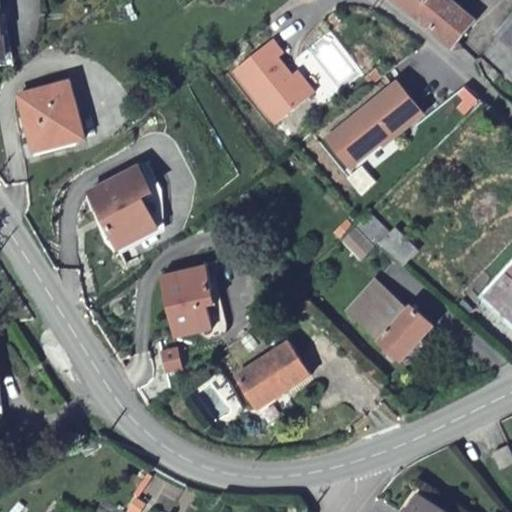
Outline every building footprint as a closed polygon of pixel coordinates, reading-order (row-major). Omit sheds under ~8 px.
[(395,0),(428,29),(449,8),(441,0),(395,0)] [(0,57),(10,55),(0,4),(0,57)] [(449,8),(428,29),(452,49),(472,29),(449,8)] [(511,27),(497,44),(511,59),(511,27)] [(277,44),(238,72),(279,125),(312,98),(295,78),(281,60),(286,56),(277,44)] [(473,68),(491,83),(500,73),(482,58),(473,68)] [(377,67),(365,77),(372,86),(384,77),(377,67)] [(300,73),(295,78),(312,98),(317,94),(300,73)] [(94,140),(75,84),(25,97),(38,144),(67,136),(69,148),(94,140)] [(422,117),(398,86),(336,133),(359,162),(390,137),(392,139),(422,117)] [(359,162),(336,133),(327,141),(350,169),(359,162)] [(132,165),(85,194),(118,253),(152,233),(135,201),(148,194),(132,165)] [(396,230),(385,243),(411,265),(422,252),(396,230)] [(352,234),(342,244),(357,261),(369,251),(352,234)] [(232,330),(216,266),(171,277),(186,340),(232,330)] [(511,271),(491,297),(511,314),(511,271)] [(392,294),(380,282),(351,312),(364,324),(372,315),(390,296),(392,294)] [(364,324),(385,343),(414,313),(392,294),(390,296),(372,315),(364,324)] [(414,313),(385,343),(405,360),(437,328),(418,309),(414,313)] [(290,344),(237,380),(259,414),(313,379),(290,344)] [(497,453),(506,468),(511,465),(511,447),(511,446),(497,453)] [(409,503),(402,511),(454,511),(422,491),(413,504),(409,503)]
